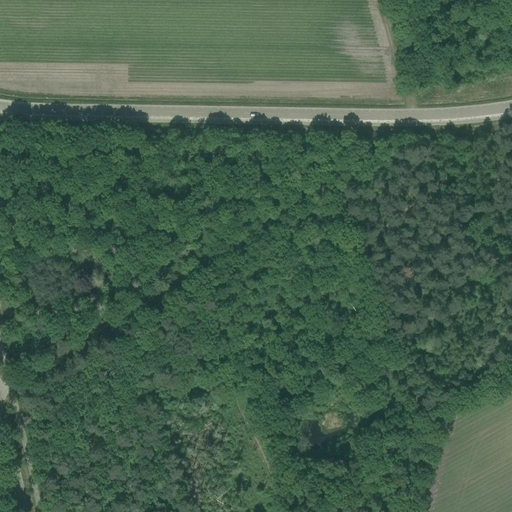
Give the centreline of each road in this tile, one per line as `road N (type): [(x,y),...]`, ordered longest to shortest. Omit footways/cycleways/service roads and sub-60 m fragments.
road 1 (tertiary): [(0,106),(400,116),(511,107)]
road 2 (track): [(283,504),(234,374),(151,304),(138,304),(0,393)]
